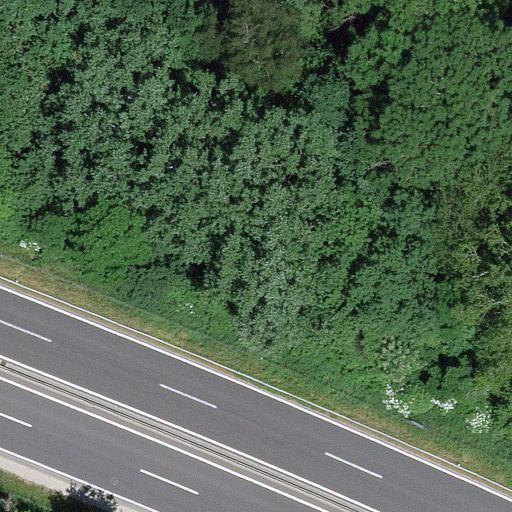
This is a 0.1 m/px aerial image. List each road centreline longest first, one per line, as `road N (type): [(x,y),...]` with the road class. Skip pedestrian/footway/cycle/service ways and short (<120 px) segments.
road 1 (motorway): [(455,511),(320,449),(0,322)]
road 2 (motorway): [(0,415),(236,511)]
